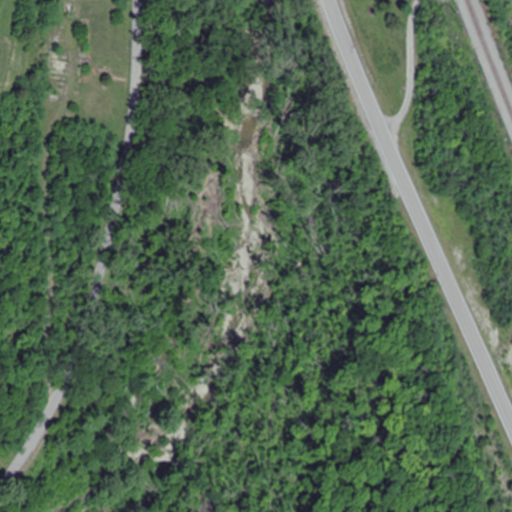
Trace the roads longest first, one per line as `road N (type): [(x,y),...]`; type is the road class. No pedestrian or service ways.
road 1 (residential): [(0,487),(55,402),(89,314),(131,128),(138,0)]
road 2 (secondary): [(511,426),(327,0)]
